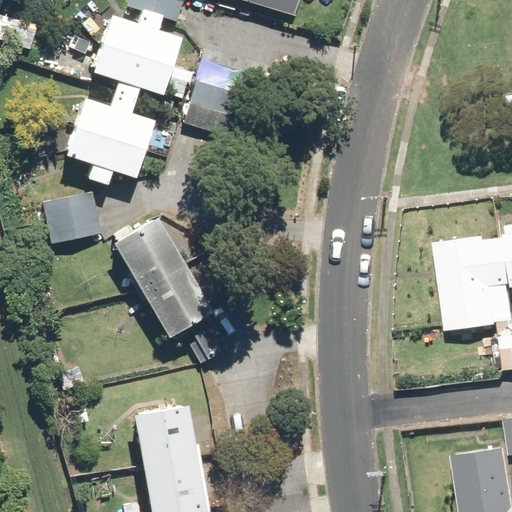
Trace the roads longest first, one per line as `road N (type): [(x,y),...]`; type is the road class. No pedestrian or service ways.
road 1 (residential): [(347,415),(343,272),(364,138),(406,0)]
road 2 (residential): [(511,398),(347,415)]
